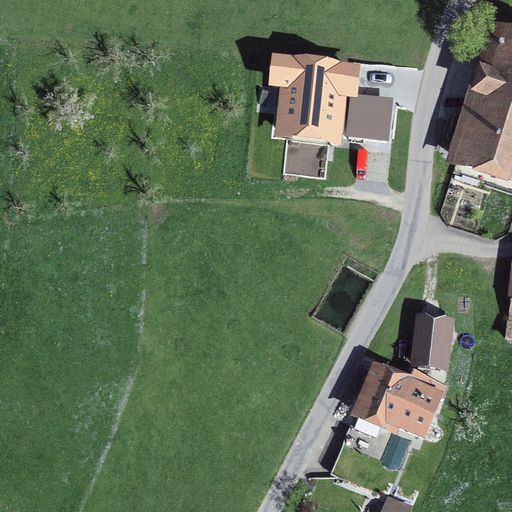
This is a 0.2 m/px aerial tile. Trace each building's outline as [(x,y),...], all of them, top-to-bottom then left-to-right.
[(511,40),(505,38),(462,168),(511,182),(511,40)] [(355,77),(278,69),(275,90),(291,92),(287,134),(331,138),(335,96),(353,98),(355,77)] [(423,325),(418,369),(441,371),(445,327),(423,325)] [(478,335),(474,351),(484,353),(488,337),(478,335)] [(410,389),(377,375),(356,426),(358,430),(373,436),(378,435),(383,421),(424,438),(441,400),(439,399),(444,386),(422,377),(417,388),(411,385),(410,389)] [(391,501),(386,511),(405,511),(407,508),(391,501)]
